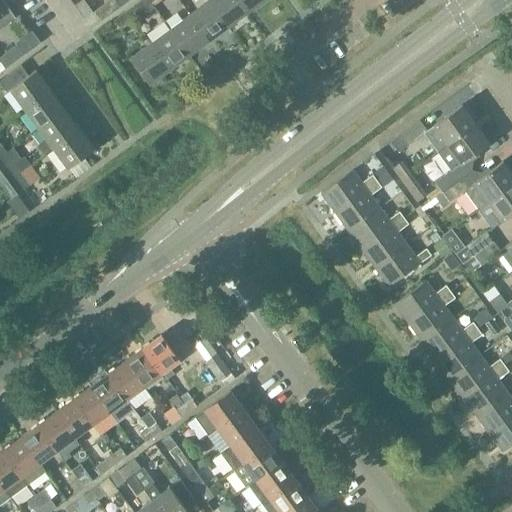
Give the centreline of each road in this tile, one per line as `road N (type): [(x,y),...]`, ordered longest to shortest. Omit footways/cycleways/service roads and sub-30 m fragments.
road 1 (tertiary): [(208,219),(506,0)]
road 2 (tertiary): [(463,0),(247,172),(208,219)]
road 3 (residential): [(395,511),(260,327)]
road 4 (tertiary): [(0,375),(182,240)]
